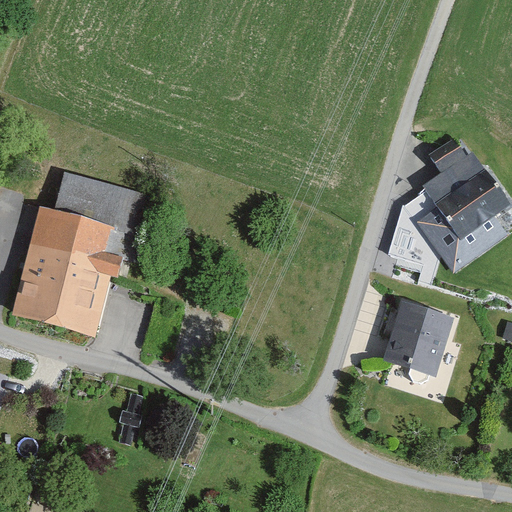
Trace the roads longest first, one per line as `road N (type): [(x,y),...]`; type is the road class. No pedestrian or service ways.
road 1 (residential): [(318,438),(451,0)]
road 2 (residential): [(0,334),(318,438)]
road 3 (residential): [(318,438),(432,484),(511,499)]
